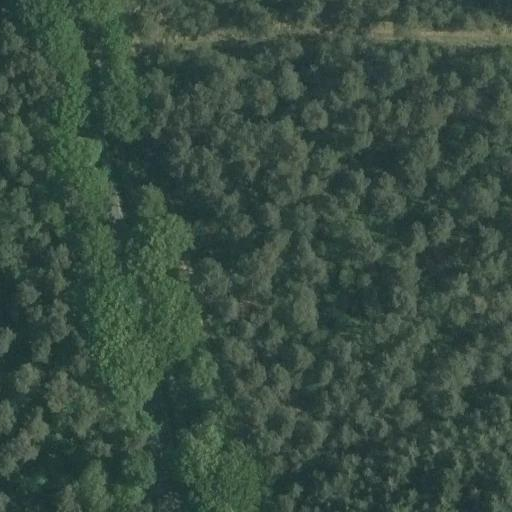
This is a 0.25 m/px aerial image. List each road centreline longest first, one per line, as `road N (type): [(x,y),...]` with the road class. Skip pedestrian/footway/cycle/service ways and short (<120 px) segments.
road 1 (primary): [(174,511),(60,0)]
road 2 (track): [(125,42),(259,511)]
road 3 (track): [(125,42),(511,40)]
